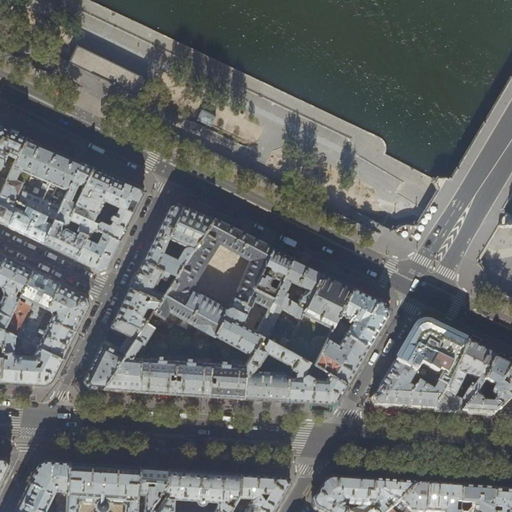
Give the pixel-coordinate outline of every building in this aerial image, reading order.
[(139,96),(148,79),(77,45),(74,51),(73,54),(69,62),(74,65),(139,96)] [(202,109),(197,120),(211,126),(216,116),(202,109)] [(0,167),(1,166),(2,166),(6,158),(5,158),(7,155),(15,159),(25,138),(25,137),(9,130),(2,127),(0,127),(0,167)] [(0,194),(18,203),(54,220),(66,191),(80,161),(72,158),(70,157),(25,138),(15,159),(6,179),(0,191),(0,194)] [(97,231),(97,230),(99,226),(98,224),(93,222),(94,218),(97,213),(75,203),(76,201),(92,167),(84,163),(80,161),(66,191),(54,220),(66,226),(67,225),(76,230),(87,235),(89,237),(93,230),(97,231)] [(114,205),(124,181),(104,172),(92,167),(76,201),(75,203),(97,213),(103,200),(114,205)] [(124,181),(114,205),(119,207),(114,218),(111,216),(110,220),(113,221),(111,225),(108,226),(101,222),(101,221),(94,218),(93,222),(98,224),(99,226),(97,230),(119,241),(131,218),(142,195),(140,187),(132,184),(124,181)] [(0,222),(7,226),(18,203),(0,194),(0,222)] [(43,243),(54,220),(18,203),(7,226),(23,234),(43,243)] [(168,238),(183,206),(177,204),(170,206),(156,235),(143,260),(156,266),(162,253),(168,238)] [(183,206),(168,238),(185,246),(177,260),(162,253),(156,266),(175,275),(213,218),(198,212),(183,206)] [(241,324),(253,301),(268,308),(273,298),(254,288),(273,248),(249,236),(244,234),(239,231),(213,218),(175,275),(159,300),(152,311),(164,318),(169,310),(195,324),(195,325),(251,355),(259,342),(263,336),(256,333),(257,332),(241,324)] [(66,226),(54,220),(43,243),(59,251),(75,259),(87,235),(76,230),(76,231),(71,234),(64,231),(66,226)] [(89,237),(87,235),(75,259),(87,265),(99,271),(106,268),(112,257),(119,241),(97,230),(97,231),(93,230),(89,237)] [(283,253),(273,248),(254,288),(273,298),(281,281),(293,258),(283,253)] [(32,271),(16,263),(5,258),(0,267),(0,328),(3,329),(32,271)] [(281,281),(273,298),(268,308),(257,332),(256,333),(263,336),(267,339),(285,348),(302,314),(323,273),(302,263),(298,261),(293,258),(281,281)] [(156,266),(143,260),(136,274),(130,288),(159,300),(175,275),(156,266)] [(30,343),(35,332),(43,316),(45,311),(46,309),(59,284),(44,277),(32,271),(3,329),(15,335),(22,339),(30,343)] [(331,277),(323,273),(302,314),(330,327),(329,330),(331,331),(333,326),(338,317),(352,287),(331,277)] [(59,284),(46,309),(51,311),(52,315),(50,319),(75,332),(81,319),(88,305),(85,298),(73,291),(59,284)] [(377,333),(378,331),(388,315),(384,303),(370,296),(352,287),(338,317),(333,326),(346,334),(369,347),(377,333)] [(152,311),(159,300),(130,288),(122,303),(115,318),(127,324),(128,323),(140,329),(146,321),(152,311)] [(102,388),(140,329),(128,323),(127,324),(115,318),(110,327),(127,334),(119,347),(104,340),(84,381),(88,387),(93,388),(102,388)] [(75,332),(50,319),(41,338),(37,336),(38,333),(35,332),(30,343),(61,359),(67,346),(75,332)] [(148,346),(144,343),(154,327),(146,321),(140,329),(102,388),(134,391),(138,391),(140,359),(143,353),(148,346)] [(406,342),(394,363),(415,375),(417,377),(426,382),(428,379),(432,381),(436,384),(446,390),(467,343),(457,338),(442,331),(432,326),(427,324),(415,327),(406,342)] [(347,384),(358,366),(369,347),(346,334),(333,326),(331,331),(317,358),(314,365),(327,372),(329,373),(347,384)] [(53,375),(61,359),(30,343),(22,339),(22,345),(19,350),(26,353),(29,354),(29,356),(16,355),(14,352),(15,335),(3,329),(0,370),(0,381),(0,382),(19,383),(25,383),(44,385),(50,381),(53,375)] [(287,376),(299,356),(285,348),(267,339),(264,345),(259,342),(251,355),(246,363),(245,364),(243,398),(264,400),(286,401),(287,376)] [(446,390),(444,392),(454,397),(455,395),(457,396),(459,393),(456,392),(465,375),(478,381),(474,388),(471,386),(461,402),(467,405),(473,399),(483,384),(484,382),(486,380),(496,358),(487,353),(467,343),(446,390)] [(175,355),(143,353),(140,359),(138,391),(156,392),(173,393),(175,355)] [(186,356),(175,355),(173,393),(189,394),(208,396),(210,358),(193,357),(193,362),(186,361),(186,356)] [(341,394),(347,384),(329,373),(325,379),(320,379),(320,376),(312,375),(311,377),(304,373),(310,363),(299,356),(287,376),(286,401),(311,403),(331,404),(338,400),(341,394)] [(221,358),(210,358),(208,396),(224,397),(243,398),(245,364),(246,363),(241,360),(228,359),(228,364),(221,364),(221,358)] [(495,388),(493,391),(501,397),(506,389),(500,385),(511,367),(511,365),(502,361),(496,358),(486,380),(484,382),(495,388)] [(422,410),(433,411),(444,392),(446,390),(436,384),(432,392),(417,383),(415,387),(409,384),(413,377),(414,377),(415,375),(394,363),(384,379),(377,392),(372,400),(376,407),(385,408),(401,409),(422,410)] [(327,372),(314,365),(313,364),(312,367),(326,375),(327,372)] [(511,390),(511,367),(500,385),(506,389),(501,397),(495,405),(500,410),(511,398),(511,395),(509,393),(511,390)] [(426,382),(417,377),(416,379),(418,381),(425,385),(426,382),(430,384),(432,381),(428,379),(426,382)] [(495,405),(501,397),(493,391),(492,393),(492,394),(492,395),(492,396),(493,396),(494,396),(494,399),(491,403),(485,402),(485,397),(480,396),(480,393),(485,389),(483,388),(485,386),(483,384),(473,399),(467,405),(461,413),(462,413),(479,414),(483,414),(495,415),(500,410),(495,405)] [(498,415),(511,416),(511,405),(510,404),(511,402),(511,390),(509,393),(511,395),(511,398),(500,410),(495,415),(498,415)] [(467,405),(461,402),(454,397),(444,392),(433,411),(449,412),(461,413),(467,405)] [(0,456),(0,483),(10,464),(6,457),(0,456)] [(53,460),(44,460),(37,464),(26,488),(13,511),(65,511),(69,461),(53,460)] [(101,463),(69,461),(65,511),(77,511),(78,501),(81,499),(96,500),(95,501),(94,502),(94,504),(94,506),(94,507),(95,509),(96,510),(97,511),(99,511),(101,511),(103,511),(104,511),(105,510),(106,509),(107,508),(107,507),(108,506),(108,505),(108,504),(107,502),(107,501),(106,501),(122,502),(124,504),(123,511),(135,511),(137,493),(139,466),(101,463)] [(153,467),(139,466),(137,493),(144,494),(143,511),(147,511),(159,494),(162,489),(167,483),(168,468),(153,467)] [(237,497),(239,473),(203,470),(168,468),(167,483),(162,489),(165,491),(164,493),(166,494),(164,497),(159,494),(147,511),(227,511),(230,509),(236,500),(237,497)] [(245,509),(237,504),(239,501),(236,500),(230,509),(233,511),(271,511),(274,507),(276,503),(289,482),(285,476),(262,474),(257,474),(240,473),(239,473),(237,497),(252,498),(251,499),(251,500),(251,501),(249,502),(245,509)] [(370,511),(369,511),(362,511),(363,511),(357,509),(357,508),(347,511),(345,510),(346,508),(344,507),(342,505),(342,504),(343,503),(343,501),(350,505),(358,505),(358,508),(366,506),(367,495),(372,495),(374,482),(347,480),(330,479),(323,482),(318,492),(312,502),(314,509),(318,511),(370,511)] [(388,511),(391,510),(388,506),(388,505),(388,504),(389,503),(390,503),(391,502),(394,502),(398,503),(418,485),(380,482),(374,482),(372,495),(367,495),(366,506),(358,508),(357,509),(363,511),(369,511),(370,511),(388,511)] [(421,485),(418,485),(398,503),(391,510),(388,511),(424,511),(427,486),(421,485)] [(448,487),(427,486),(424,511),(460,511),(461,488),(448,487)] [(477,489),(461,488),(460,511),(492,511),(494,490),(477,489)] [(511,511),(511,491),(509,491),(494,490),(492,511),(511,511)]
